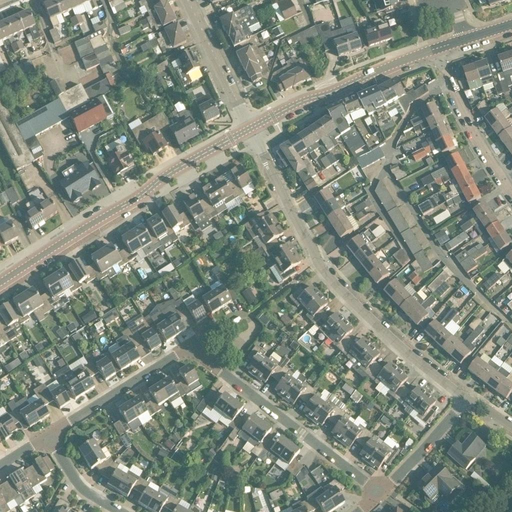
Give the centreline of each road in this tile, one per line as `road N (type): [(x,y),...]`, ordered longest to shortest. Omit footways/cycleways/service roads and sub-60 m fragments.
road 1 (residential): [(463,401),(329,279),(251,128)]
road 2 (tertiary): [(0,282),(251,128)]
road 3 (residential): [(374,492),(213,367),(196,345)]
road 4 (tertiary): [(251,128),(433,50)]
road 5 (residential): [(48,437),(196,345)]
road 6 (residential): [(511,192),(433,50)]
road 7 (residential): [(251,128),(186,0)]
road 8 (residential): [(463,401),(374,492)]
